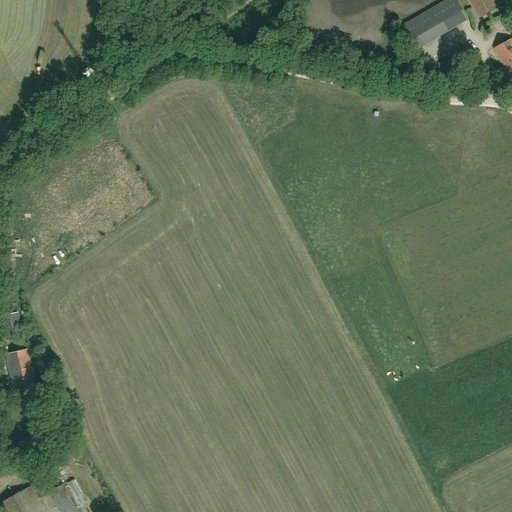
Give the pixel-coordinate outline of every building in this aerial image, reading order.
[(416,50),(468,20),(456,0),(446,0),(402,26),(416,50)] [(491,0),(470,0),(480,17),(496,8),(491,0)] [(511,38),(494,48),(510,75),(511,73),(511,38)] [(439,71),(455,68),(453,60),(438,63),(439,71)] [(7,337),(22,333),(17,312),(2,316),(7,337)] [(14,391),(38,385),(33,367),(31,367),(27,350),(6,354),(14,391)] [(59,511),(78,511),(62,484),(48,492),(59,511)] [(0,510),(1,511),(45,511),(31,486),(0,503),(0,510)]
